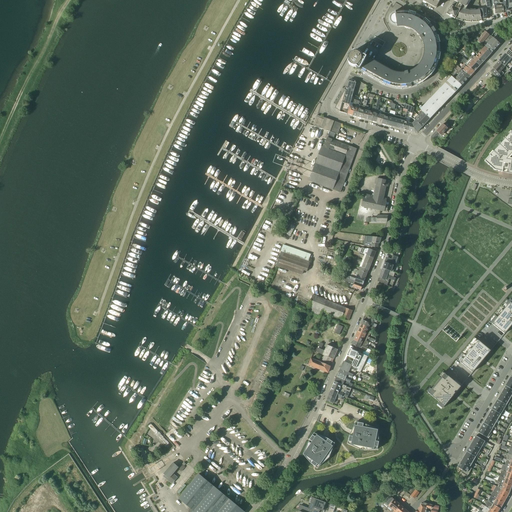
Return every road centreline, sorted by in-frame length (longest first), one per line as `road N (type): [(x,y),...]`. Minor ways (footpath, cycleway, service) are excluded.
road 1 (residential): [(251,511),(280,477),(343,350),(417,142)]
road 2 (residential): [(345,70),(395,92),(427,84),(443,56),(435,14)]
road 3 (residential): [(417,142),(328,112),(345,70)]
road 4 (residential): [(417,142),(506,41)]
